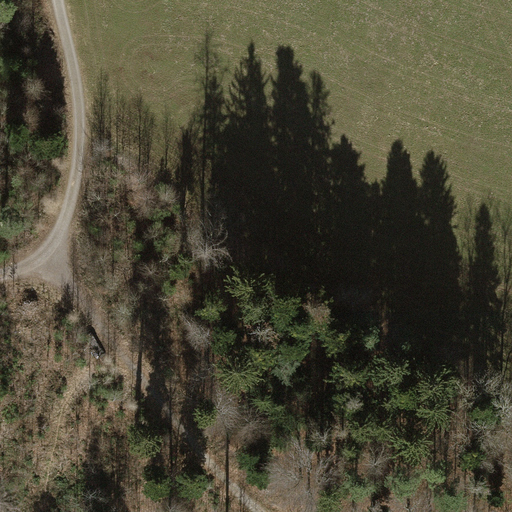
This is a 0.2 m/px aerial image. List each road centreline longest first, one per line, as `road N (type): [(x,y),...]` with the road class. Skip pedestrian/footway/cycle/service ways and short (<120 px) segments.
road 1 (track): [(263,511),(203,460),(51,261)]
road 2 (track): [(51,261),(74,180),(79,123),(54,0)]
